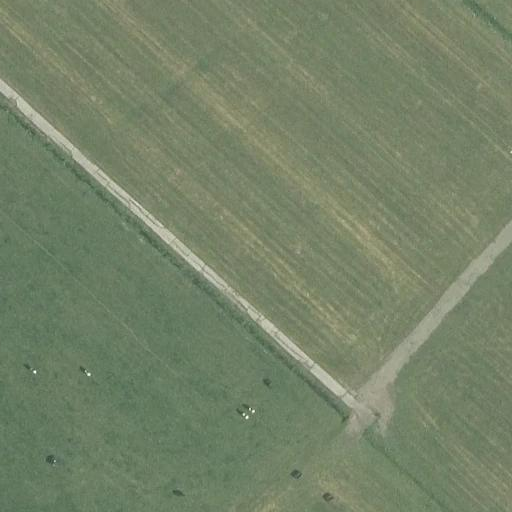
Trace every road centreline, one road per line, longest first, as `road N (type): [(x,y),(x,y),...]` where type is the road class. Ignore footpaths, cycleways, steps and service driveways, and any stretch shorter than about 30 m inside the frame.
road 1 (track): [(360,407),(0,79)]
road 2 (track): [(360,407),(511,240)]
